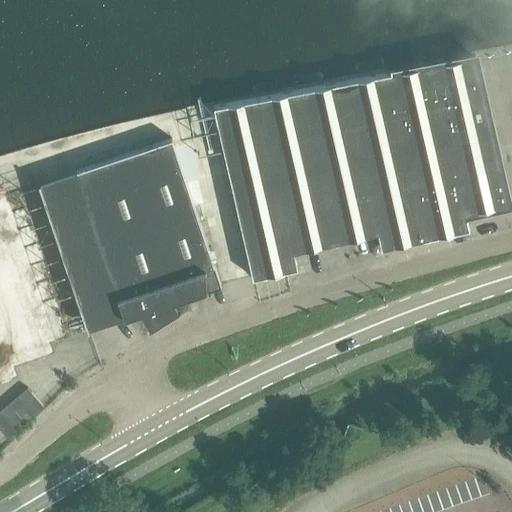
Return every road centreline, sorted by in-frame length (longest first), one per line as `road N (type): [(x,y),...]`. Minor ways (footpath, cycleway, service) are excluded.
road 1 (unclassified): [(125,372),(165,344),(511,242)]
road 2 (primary): [(155,428),(289,361),(511,276)]
road 3 (primary): [(12,511),(155,428)]
road 4 (unclassified): [(0,475),(125,372)]
